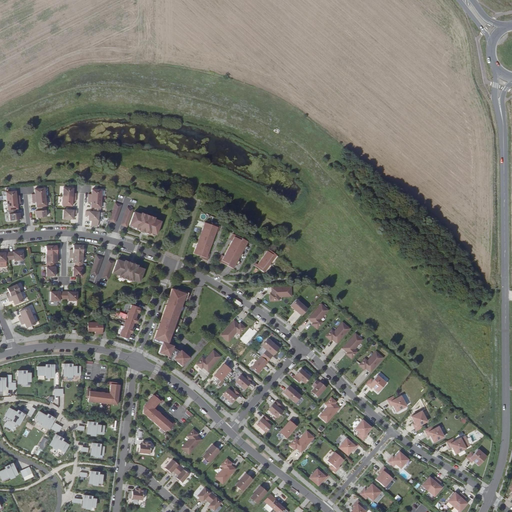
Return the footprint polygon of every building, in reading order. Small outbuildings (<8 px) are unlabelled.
[(44,188),(34,189),(35,194),(31,194),(32,198),(45,197),(44,188)] [(63,188),(63,196),(76,197),(76,193),(73,193),(73,188),(63,188)] [(88,194),(87,198),(101,199),(101,190),(91,189),(91,194),(88,194)] [(5,192),(6,201),(20,200),(19,195),(16,196),(15,191),(5,192)] [(63,196),(62,206),(72,206),(72,201),(76,202),(76,197),(63,196)] [(45,197),(32,198),(32,202),(36,202),(36,207),(38,207),(45,206),(46,206),(45,197)] [(101,199),(87,198),(87,202),(90,202),(90,207),(100,208),(101,199)] [(7,210),(8,210),(16,209),(17,209),(17,204),(20,204),(20,200),(6,201),(7,210)] [(121,205),(116,203),(109,221),(115,223),(121,205)] [(46,217),(45,206),(38,207),(38,211),(35,211),(36,218),(46,217)] [(133,210),(127,207),(121,225),(127,227),(133,210)] [(8,210),(10,221),(20,220),(19,213),(16,213),(16,209),(8,210)] [(76,210),(63,210),(62,219),(72,219),(73,215),(76,215),(76,210)] [(99,212),(85,211),(85,216),(88,216),(88,221),(98,221),(99,212)] [(140,215),(133,213),(128,226),(135,229),(135,230),(148,235),(148,233),(155,236),(160,222),(153,220),(153,219),(140,214),(140,215)] [(210,225),(204,223),(200,234),(202,234),(199,243),(197,243),(193,254),(199,256),(199,258),(207,261),(209,254),(208,253),(210,247),(209,247),(210,242),(211,243),(215,232),(217,233),(219,226),(211,223),(210,225)] [(247,242),(233,234),(229,240),(232,241),(223,256),(221,255),(218,261),(233,269),(247,242)] [(69,250),(69,254),(83,254),(83,245),(73,245),(73,250),(69,250)] [(57,246),(45,246),(45,255),(59,254),(59,250),(57,250),(57,248),(57,246)] [(276,255),(266,248),(265,250),(266,251),(257,265),(255,263),(254,265),(264,272),(266,269),(268,270),(275,260),(273,259),(276,255)] [(9,252),(10,261),(14,260),(14,262),(23,261),(22,251),(9,252)] [(9,252),(0,252),(0,262),(6,262),(6,261),(10,261),(9,252)] [(59,258),(59,254),(45,255),(46,263),(53,263),(57,263),(57,260),(57,258),(59,258)] [(83,254),(69,254),(69,258),(72,258),(72,263),(74,263),(82,263),(83,254)] [(103,258),(97,256),(90,273),(96,276),(103,258)] [(114,262),(108,260),(102,278),(108,280),(114,262)] [(124,263),(117,260),(112,273),(119,276),(119,277),(131,282),(132,280),(139,283),(143,270),(137,267),(137,266),(124,261),(124,263)] [(53,263),(46,263),(46,277),(55,276),(55,267),(53,267),(53,263)] [(71,277),(82,277),(82,267),(82,263),(74,263),(74,267),(72,267),(71,277)] [(6,294),(7,298),(20,293),(16,284),(7,288),(9,293),(6,294)] [(291,287),(271,288),(272,294),(270,294),(270,301),(279,301),(278,297),(291,296),(291,287)] [(176,291),(171,289),(168,296),(171,297),(173,298),(169,307),(168,306),(165,305),(160,321),(162,322),(162,321),(164,322),(161,331),(159,331),(157,330),(152,341),(161,345),(158,353),(168,356),(169,357),(169,356),(171,356),(170,360),(173,361),(174,360),(181,366),(189,358),(180,350),(179,352),(176,355),(171,352),(173,346),(167,344),(171,333),(177,318),(182,303),(183,299),(185,300),(188,293),(177,289),(176,291)] [(64,292),(50,292),(50,300),(60,300),(60,299),(64,299),(64,292)] [(77,292),(64,292),(64,299),(67,299),(67,300),(77,301),(77,292)] [(20,293),(7,298),(9,302),(12,300),(14,305),(23,301),(20,293)] [(307,309),(295,299),(290,306),(301,316),(307,309)] [(321,304),(308,319),(313,323),(311,324),(317,329),(322,322),(320,320),(328,310),(321,304)] [(122,330),(119,336),(128,339),(130,333),(131,334),(133,329),(132,328),(134,323),(135,323),(137,319),(135,318),(137,313),(139,313),(140,308),(139,308),(131,305),(130,309),(129,309),(127,315),(127,316),(126,319),(125,319),(123,326),(124,326),(122,330)] [(18,317),(19,321),(32,316),(28,307),(19,311),(21,316),(18,317)] [(32,316),(19,321),(21,325),(24,324),(26,328),(35,324),(32,316)] [(238,325),(234,321),(221,335),(228,342),(237,332),(239,335),(245,328),(240,323),(238,325)] [(97,334),(102,334),(102,325),(98,325),(98,322),(88,322),(87,331),(95,331),(97,331),(97,334)] [(334,332),(331,330),(325,337),(330,341),(332,340),(336,344),(349,329),(342,323),(334,332)] [(362,340),(355,334),(342,349),(347,353),(346,354),(351,359),(357,352),(354,350),(362,340)] [(261,346),(265,350),(262,353),(269,359),(278,348),(268,339),(261,346)] [(204,360),(202,358),(196,364),(201,369),(203,367),(207,371),(220,357),(213,351),(204,360)] [(367,361),(364,359),(358,365),(364,370),(365,368),(370,373),(383,358),(375,352),(367,361)] [(260,357),(251,368),(257,373),(267,362),(260,357)] [(49,376),(53,376),(54,370),(54,367),(50,367),(50,364),(45,364),(45,367),(37,366),(36,374),(45,374),(45,377),(49,377),(49,376)] [(63,369),(63,375),(67,375),(67,376),(72,376),(72,374),(80,374),(80,366),(72,366),(72,364),(67,364),(67,366),(63,366),(63,369)] [(230,370),(223,364),(214,376),(220,381),(230,370)] [(310,377),(301,369),(293,378),(299,384),(302,380),(305,382),(310,377)] [(17,373),(17,376),(17,382),(21,382),(21,383),(26,383),(26,381),(30,381),(30,376),(30,373),(26,373),(26,371),(21,370),(21,373),(17,373)] [(240,375),(235,382),(244,389),(252,380),(246,376),(244,379),(240,375)] [(370,378),(365,384),(371,389),(372,387),(378,392),(386,383),(377,376),(373,380),(370,378)] [(325,388),(316,380),(312,385),(314,388),(311,391),(317,397),(325,388)] [(91,389),(87,388),(86,398),(88,398),(88,402),(99,403),(100,402),(102,402),(102,403),(114,405),(115,395),(118,395),(119,385),(117,385),(118,383),(108,382),(107,385),(110,385),(109,393),(104,393),(104,392),(101,392),(90,391),(91,389)] [(300,396),(289,387),(283,393),(295,403),(300,396)] [(62,396),(62,389),(53,389),(53,406),(58,406),(57,396),(62,396)] [(232,393),(228,390),(223,396),(232,403),(239,394),(234,390),(232,393)] [(153,422),(165,432),(167,430),(168,431),(175,423),(172,421),(171,423),(160,414),(160,413),(157,411),(154,408),(159,402),(161,404),(163,401),(156,395),(154,396),(153,395),(146,402),(148,404),(143,410),(143,413),(151,420),(152,419),(154,421),(153,422)] [(393,396),(387,400),(390,406),(392,405),(396,412),(406,406),(400,396),(395,399),(393,396)] [(336,402),(331,398),(325,404),(328,407),(319,416),(327,423),(339,408),(335,404),(336,402)] [(282,407),(277,402),(269,411),(278,419),(283,413),(280,410),(282,407)] [(30,417),(34,409),(30,407),(26,415),(30,417)] [(15,422),(19,424),(22,419),(24,416),(20,414),(22,413),(17,410),(16,412),(9,408),(5,415),(12,419),(11,421),(15,423),(15,422)] [(421,411),(411,417),(414,423),(412,424),(416,431),(423,427),(421,425),(427,421),(421,411)] [(45,426),(49,428),(52,423),(54,420),(50,418),(51,416),(47,414),(46,416),(39,412),(35,418),(42,422),(41,425),(45,427),(45,426)] [(270,421),(265,416),(257,425),(266,433),(271,427),(268,424),(270,421)] [(362,420),(354,429),(359,433),(357,436),(363,441),(368,435),(366,434),(371,428),(362,420)] [(57,433),(61,427),(54,422),(50,428),(57,433)] [(87,427),(86,433),(90,433),(90,434),(95,435),(95,432),(103,433),(104,426),(96,425),(96,422),(91,422),(91,424),(87,423),(87,427)] [(295,427),(288,422),(279,433),(285,438),(295,427)] [(433,430),(431,427),(424,430),(428,437),(430,436),(433,443),(444,437),(438,427),(433,430)] [(193,430),(187,436),(190,439),(181,448),(188,455),(201,440),(196,436),(198,434),(193,430)] [(314,438),(306,431),(298,441),(295,439),(289,445),(295,450),(296,448),(301,452),(314,438)] [(52,439),(49,444),(53,446),(52,447),(57,450),(58,447),(65,451),(69,445),(62,441),(63,439),(59,436),(57,438),(54,436),(52,439)] [(39,446),(44,449),(49,440),(44,437),(39,446)] [(453,438),(446,442),(450,449),(452,448),(455,454),(465,449),(460,439),(454,441),(453,438)] [(346,439),(338,448),(347,455),(352,450),(354,451),(359,445),(353,440),(351,443),(346,439)] [(150,442),(142,442),(142,445),(139,445),(138,452),(149,454),(150,446),(150,442)] [(91,445),(91,448),(90,454),(94,455),(94,456),(99,456),(99,454),(103,454),(104,450),(104,447),(100,446),(100,444),(95,443),(95,445),(91,445)] [(219,451),(212,445),(202,457),(209,462),(219,451)] [(471,452),(466,458),(472,463),(473,461),(479,466),(486,457),(478,450),(473,454),(471,452)] [(334,452),(327,461),(331,465),(329,468),(335,473),(340,467),(338,466),(343,460),(334,452)] [(392,456),(387,462),(393,467),(395,464),(400,469),(408,460),(399,452),(394,458),(392,456)] [(232,464),(226,459),(221,465),(223,468),(215,478),(222,484),(235,469),(230,465),(232,464)] [(180,467),(172,460),(164,468),(170,473),(172,471),(175,473),(180,467)] [(14,468),(15,468),(13,465),(10,467),(9,465),(4,467),(5,469),(1,470),(3,474),(5,478),(8,476),(9,478),(14,476),(13,475),(17,473),(14,468)] [(189,474),(180,467),(175,473),(178,475),(176,478),(181,483),(189,474)] [(380,474),(375,479),(384,487),(392,478),(387,474),(389,472),(383,467),(378,472),(380,474)] [(316,469),(309,478),(317,486),(322,480),(324,481),(329,476),(323,471),(321,473),(316,469)] [(89,473),(89,476),(89,477),(88,482),(92,483),(92,484),(97,484),(97,482),(101,482),(102,478),(102,475),(98,474),(99,472),(94,471),(93,474),(89,473)] [(252,480),(245,474),(235,485),(242,491),(252,480)] [(429,477),(421,486),(434,496),(441,488),(438,485),(440,482),(435,477),(432,480),(429,477)] [(364,488),(360,494),(365,499),(368,497),(372,501),(380,492),(371,484),(366,490),(364,488)] [(266,492),(260,487),(250,498),(257,504),(266,492)] [(143,489),(135,488),(135,492),(132,491),(131,499),(142,500),(143,493),(142,493),(143,489)] [(213,495),(204,488),(197,496),(202,501),(205,499),(207,501),(213,495)] [(454,493),(447,501),(459,511),(467,503),(463,501),(466,498),(460,493),(458,496),(454,493)] [(264,501),(266,504),(271,498),(280,506),(282,504),(270,494),(264,501)] [(83,497),(82,500),(82,506),(86,507),(86,508),(90,509),(91,506),(95,507),(95,502),(96,499),(92,498),(92,496),(87,495),(87,498),(83,497)] [(221,502),(213,495),(207,501),(210,503),(208,506),(214,511),(221,502)] [(280,506),(271,498),(266,504),(275,511),(281,511),(284,509),(280,506)] [(354,508),(350,511),(365,511),(361,508),(363,506),(357,500),(352,506),(354,508)]
